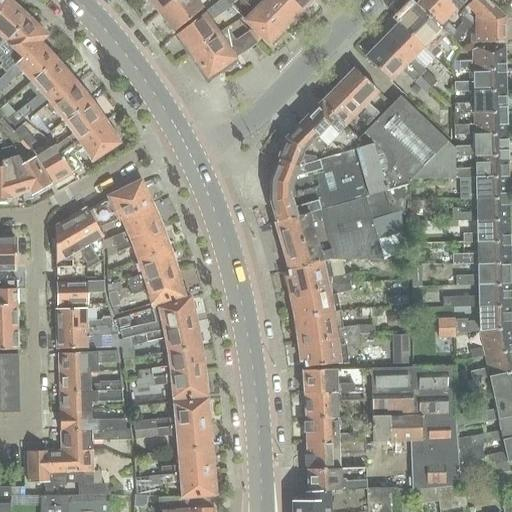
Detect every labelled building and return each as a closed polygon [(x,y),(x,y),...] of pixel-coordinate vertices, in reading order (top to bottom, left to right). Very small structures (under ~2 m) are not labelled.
[(0,0),(0,12),(10,2),(8,0),(0,0)] [(147,0),(150,3),(153,3),(160,12),(174,0),(147,0)] [(174,0),(160,12),(167,20),(166,23),(170,28),(173,28),(175,31),(183,25),(203,8),(196,0),(174,0)] [(221,0),(185,28),(177,34),(181,40),(178,42),(188,56),(219,33),(211,22),(231,7),(230,6),(224,0),(221,0)] [(261,37),(268,44),(269,43),(272,45),(283,35),(280,32),(283,29),(284,30),(285,28),(255,0),(241,0),(252,11),(243,20),(261,37)] [(303,14),(288,0),(255,0),(285,28),(287,27),(286,26),(289,22),(292,25),(303,14)] [(288,0),(303,14),(314,2),(311,0),(288,0)] [(421,0),(417,5),(424,12),(442,30),(446,34),(451,38),(457,32),(456,32),(454,30),(446,22),(457,11),(445,0),(421,0)] [(445,0),(457,11),(467,0),(445,0)] [(496,10),(489,3),(489,0),(488,0),(472,0),(466,7),(474,15),(474,21),(474,27),(476,27),(476,22),(504,21),(504,18),(502,16),(501,13),(498,10),(496,10)] [(0,12),(0,38),(5,43),(30,16),(20,6),(18,8),(10,2),(0,12)] [(442,30),(417,5),(415,7),(411,7),(407,12),(407,16),(399,24),(423,49),(424,49),(433,59),(440,52),(431,42),(442,30)] [(464,9),(460,14),(463,17),(467,21),(471,25),(474,21),(467,14),(467,13),(464,9)] [(5,43),(14,53),(3,63),(10,69),(14,65),(20,59),(46,36),(38,28),(41,26),(30,16),(5,43)] [(451,38),(450,39),(455,43),(470,26),(471,25),(467,21),(463,17),(460,20),(462,22),(454,30),(456,32),(457,32),(451,38)] [(236,36),(246,29),(238,21),(229,26),(236,36)] [(476,22),(476,27),(474,27),(474,35),(470,36),(470,44),(475,44),(504,43),(504,39),(506,37),(506,31),(504,29),(504,21),(476,22)] [(380,38),(380,39),(407,66),(420,77),(425,72),(413,60),(423,49),(399,24),(397,26),(394,25),(388,31),(389,34),(383,40),(380,38)] [(242,54),(250,49),(251,48),(250,48),(257,43),(252,35),(248,32),(228,46),(226,43),(233,38),(232,38),(225,29),(219,33),(188,56),(197,68),(200,66),(202,70),(199,72),(204,79),(207,76),(207,77),(208,77),(211,80),(220,74),(217,70),(222,67),(225,70),(237,62),(234,59),(242,54)] [(366,58),(373,65),(391,83),(401,73),(413,84),(419,78),(420,77),(407,66),(380,39),(382,41),(375,48),(372,47),(366,53),(368,56),(366,58)] [(20,59),(14,65),(0,78),(0,92),(21,73),(30,82),(58,58),(48,47),(46,50),(39,42),(20,59)] [(472,71),(505,69),(505,47),(480,47),(471,51),(471,62),(459,62),(459,71),(472,71)] [(36,97),(7,120),(13,127),(49,99),(64,86),(72,79),(65,71),(68,69),(58,58),(30,82),(26,86),(36,97)] [(472,71),(472,83),(453,83),(453,93),(472,93),(472,91),(506,90),(505,69),(472,71)] [(378,93),(355,70),(352,73),(349,73),(345,77),(345,80),(342,83),(344,84),(340,88),(338,87),(372,120),(378,114),(368,104),(378,93)] [(427,73),(422,78),(432,87),(437,82),(427,73)] [(419,78),(413,84),(424,95),(430,89),(419,78)] [(81,91),(75,83),(75,82),(67,89),(30,119),(30,123),(35,126),(54,112),(63,123),(92,100),(84,89),(81,91)] [(321,104),(345,127),(355,116),(365,127),(372,120),(338,87),(337,88),(338,89),(334,93),(333,92),(330,95),(328,95),(323,99),(323,102),(321,104)] [(472,93),(473,103),(453,104),(454,115),(473,114),(506,112),(506,90),(472,91),(472,93)] [(296,166),(278,160),(275,168),(276,168),(272,179),(271,179),(271,181),(272,181),(271,202),(270,202),(276,223),(274,224),(406,185),(411,184),(411,180),(455,179),(455,170),(455,158),(455,149),(400,97),(363,134),(374,145),(343,154),(296,166)] [(72,135),(56,146),(60,153),(105,122),(99,114),(101,112),(92,100),(63,123),(72,135)] [(345,127),(321,104),(302,123),(325,146),(329,142),(335,148),(336,147),(343,154),(374,145),(363,134),(357,140),(356,138),(345,127)] [(473,114),(473,126),(453,126),(454,135),(473,135),(507,134),(506,112),(473,114)] [(113,129),(110,131),(105,122),(60,153),(66,164),(71,173),(81,167),(73,155),(82,149),(85,153),(91,161),(118,143),(117,141),(119,139),(113,129)] [(296,166),(343,154),(336,147),(335,148),(329,142),(325,146),(302,123),(285,141),(278,160),(296,166)] [(0,127),(0,134),(2,139),(11,135),(2,126),(0,127)] [(47,175),(52,184),(59,180),(62,180),(68,177),(68,174),(71,173),(66,164),(60,153),(56,146),(55,145),(54,146),(47,141),(38,146),(21,127),(13,133),(30,152),(36,156),(47,175)] [(474,157),(474,156),(507,155),(507,134),(473,135),(474,146),(455,147),(455,149),(455,158),(474,157)] [(49,186),(44,177),(33,158),(23,164),(11,147),(6,149),(20,193),(30,190),(33,195),(36,193),(39,195),(46,191),(46,188),(49,186)] [(0,201),(4,201),(6,199),(9,199),(9,196),(20,193),(6,149),(0,150),(1,167),(0,167),(0,201)] [(474,178),(508,177),(507,155),(474,156),(474,157),(474,169),(455,170),(455,179),(461,179),(474,178)] [(475,200),(475,199),(509,198),(508,177),(474,178),(461,179),(462,200),(475,200)] [(107,199),(117,221),(119,220),(150,205),(140,183),(121,192),(118,191),(112,194),(111,197),(107,199)] [(406,185),(274,224),(275,226),(277,225),(278,229),(276,230),(276,232),(279,231),(283,247),(372,221),(371,217),(391,211),(392,215),(411,210),(411,201),(406,185)] [(475,221),(509,220),(509,198),(475,199),(475,200),(475,213),(458,213),(458,209),(451,209),(451,222),(475,221)] [(92,219),(98,229),(117,221),(107,199),(88,211),(92,219)] [(125,232),(124,233),(111,238),(114,245),(160,227),(156,217),(157,214),(154,209),(152,208),(150,205),(119,220),(125,232)] [(101,233),(98,229),(92,219),(88,211),(87,210),(85,211),(82,210),(78,213),(77,216),(71,219),(73,224),(75,236),(82,249),(79,251),(85,264),(93,260),(85,247),(96,241),(96,242),(103,238),(101,233)] [(56,279),(66,279),(85,278),(85,264),(79,251),(82,249),(75,236),(73,224),(71,219),(65,223),(62,222),(57,225),(56,228),(54,229),(55,261),(56,261),(56,279)] [(475,221),(476,234),(463,234),(463,243),(476,242),(476,243),(510,241),(509,220),(475,221)] [(375,231),(372,221),(283,247),(287,261),(285,262),(286,264),(288,263),(290,268),(287,268),(288,270),(323,262),(323,261),(329,260),(383,260),(403,254),(394,225),(375,231)] [(131,247),(136,261),(168,250),(167,247),(168,244),(166,238),(163,237),(160,227),(114,245),(117,253),(131,247)] [(0,289),(16,289),(15,278),(9,278),(9,272),(16,271),(15,239),(12,239),(10,237),(5,237),(3,239),(0,238),(0,289)] [(452,265),(476,264),(510,263),(510,241),(476,243),(476,255),(452,256),(452,265)] [(114,245),(106,248),(107,257),(117,253),(114,245)] [(168,250),(136,261),(141,275),(126,280),(129,288),(176,273),(172,262),(174,260),(172,254),(169,252),(168,250)] [(350,282),(348,275),(333,276),(329,260),(323,261),(323,262),(288,270),(287,271),(287,273),(285,273),(289,292),(288,292),(289,296),(335,285),(350,282)] [(477,285),(511,284),(510,263),(476,264),(477,275),(455,276),(456,286),(477,285)] [(411,271),(411,287),(422,287),(422,266),(411,266),(411,271)] [(150,305),(173,299),(183,296),(182,293),(183,290),(181,284),(179,283),(176,273),(129,288),(131,295),(146,291),(150,305)] [(67,306),(87,305),(87,282),(56,283),(56,292),(54,294),(54,300),(57,302),(57,306),(67,306)] [(297,319),(340,311),(336,294),(352,291),(350,282),(335,285),(289,296),(290,299),(291,298),(295,317),(297,317),(297,319)] [(119,283),(107,286),(108,295),(116,292),(121,291),(119,283)] [(511,306),(511,284),(477,285),(477,297),(442,298),(442,308),(477,308),(477,307),(511,306)] [(412,288),(411,303),(412,303),(422,303),(422,288),(412,288)] [(0,289),(0,329),(17,329),(17,319),(19,316),(19,311),(17,309),(17,305),(16,289),(0,289)] [(116,292),(108,295),(109,300),(111,309),(120,306),(116,292)] [(407,296),(394,297),(395,307),(408,306),(407,296)] [(189,298),(183,300),(180,300),(156,308),(159,322),(143,326),(145,334),(194,323),(192,312),(194,310),(192,304),(190,302),(189,298)] [(478,331),(478,332),(511,328),(511,306),(477,307),(477,308),(478,320),(454,320),(454,335),(478,331)] [(102,317),(102,321),(87,321),(86,309),(57,310),(57,312),(55,313),(55,319),(57,321),(57,330),(114,327),(111,317),(102,317)] [(342,327),(340,311),(297,319),(297,320),(295,321),(298,340),(297,340),(297,343),(343,337),(359,335),(357,326),(357,325),(342,327)] [(454,320),(437,320),(438,340),(454,339),(454,337),(454,335),(454,320)] [(132,347),(163,339),(166,354),(199,347),(199,344),(200,341),(199,335),(197,333),(194,323),(145,334),(130,338),(132,347)] [(128,329),(119,331),(122,339),(130,338),(145,334),(143,326),(128,329)] [(373,326),(357,326),(359,335),(370,335),(373,335),(373,326)] [(56,346),(58,348),(58,350),(88,349),(120,347),(114,327),(57,330),(58,338),(56,340),(56,346)] [(471,359),(472,359),(484,356),(511,350),(511,328),(478,332),(482,348),(469,351),(471,359)] [(0,350),(18,350),(18,347),(19,344),(18,340),(17,329),(0,329),(0,350)] [(304,367),(314,366),(347,362),(344,346),(360,344),(359,335),(343,337),(297,343),(298,346),(299,346),(301,365),(303,365),(304,367)] [(407,336),(392,337),(392,364),(408,364),(407,336)] [(167,367),(151,369),(138,371),(139,379),(202,371),(201,360),(203,358),(202,352),(200,350),(199,347),(166,354),(167,367)] [(511,350),(484,356),(486,369),(469,373),(471,382),(489,378),(488,377),(511,371),(511,350)] [(117,351),(58,354),(59,374),(90,373),(98,373),(97,364),(119,363),(117,351)] [(435,365),(455,365),(455,351),(435,352),(435,365)] [(18,355),(0,355),(0,413),(19,413),(19,412),(18,402),(19,402),(19,400),(18,400),(18,390),(19,390),(19,389),(18,389),(18,379),(19,379),(18,378),(18,368),(18,366),(17,366),(17,356),(18,356),(18,355)] [(455,366),(370,369),(371,445),(409,443),(411,491),(411,492),(412,492),(418,491),(417,490),(436,488),(460,486),(460,483),(458,449),(458,439),(457,428),(457,417),(457,416),(455,366)] [(362,393),(361,369),(312,370),(302,371),(304,394),(305,394),(362,393)] [(171,399),(195,397),(205,396),(205,392),(207,390),(206,384),(204,382),(202,371),(139,379),(135,379),(136,389),(169,384),(171,399)] [(465,371),(457,373),(459,383),(467,381),(465,371)] [(489,378),(491,389),(493,398),(511,394),(511,371),(488,377),(489,378)] [(120,382),(119,382),(99,382),(99,384),(91,385),(90,373),(59,374),(59,392),(121,391),(120,382)] [(59,412),(91,412),(91,403),(121,402),(121,391),(59,392),(60,412),(59,412)] [(362,393),(305,394),(305,406),(303,408),(303,413),(306,415),(306,419),(338,418),(337,401),(363,401),(362,393)] [(511,394),(493,398),(496,410),(484,413),(484,410),(457,416),(457,417),(457,428),(463,427),(498,419),(511,416),(511,394)] [(206,403),(205,400),(195,400),(171,403),(173,418),(144,422),(133,423),(133,432),(157,430),(157,429),(208,424),(207,413),(209,411),(208,405),(206,403)] [(59,412),(60,432),(125,430),(124,420),(92,421),(91,412),(59,412)] [(500,431),(469,437),(458,439),(458,449),(481,444),(502,440),(511,437),(511,416),(498,419),(500,431)] [(365,443),(364,437),(354,438),(354,434),(338,434),(338,418),(306,419),(306,422),(303,422),(303,433),(306,433),(307,444),(365,443)] [(174,436),(175,451),(210,448),(209,445),(211,442),(211,436),(209,434),(208,424),(157,429),(157,430),(157,437),(174,436)] [(93,451),(92,442),(131,441),(130,430),(125,430),(60,432),(61,451),(93,451)] [(508,462),(511,461),(511,437),(502,440),(504,452),(483,456),(481,444),(458,449),(460,483),(498,476),(510,474),(508,462)] [(365,443),(307,444),(307,456),(304,456),(305,467),(307,467),(308,470),(318,469),(339,469),(339,452),(365,452),(365,443)] [(175,451),(177,466),(160,467),(161,476),(212,471),(211,461),(213,458),(212,453),(210,450),(210,448),(175,451)] [(52,492),(52,486),(51,486),(51,473),(47,473),(47,452),(47,451),(27,452),(27,462),(27,483),(43,483),(43,487),(45,487),(45,492),(52,492)] [(47,452),(47,473),(51,473),(51,486),(52,486),(66,486),(66,484),(77,484),(94,484),(93,469),(95,468),(94,459),(93,459),(93,451),(61,451),(47,452)] [(318,469),(308,470),(308,492),(330,491),(330,490),(356,489),(360,488),(365,488),(364,469),(339,469),(318,469)] [(178,483),(180,498),(211,496),(212,495),(214,495),(214,492),(216,490),(215,484),(213,482),(212,471),(161,476),(162,485),(178,483)] [(511,488),(511,473),(510,474),(498,476),(500,484),(507,489),(511,488)] [(161,476),(148,478),(148,486),(162,485),(161,476)] [(94,484),(77,484),(78,496),(109,495),(105,483),(101,484),(94,484)] [(466,511),(462,486),(460,486),(436,488),(438,502),(439,511),(466,511)] [(10,499),(10,493),(11,487),(0,487),(0,511),(9,511),(10,499)] [(361,511),(361,500),(360,488),(356,489),(330,490),(330,491),(308,492),(294,492),(294,493),(301,493),(301,501),(295,501),(294,511),(361,511)] [(396,511),(396,499),(395,490),(395,488),(370,488),(365,488),(360,488),(361,500),(361,511),(396,511)] [(436,488),(417,490),(418,491),(419,504),(438,502),(436,488)] [(411,491),(395,490),(396,499),(412,499),(412,492),(411,492),(411,491)] [(108,511),(109,495),(78,496),(68,496),(68,497),(66,511),(108,511)] [(180,498),(156,499),(157,511),(159,511),(161,511),(185,510),(213,508),(212,495),(211,496),(180,498)] [(66,511),(68,497),(40,497),(39,511),(66,511)]
